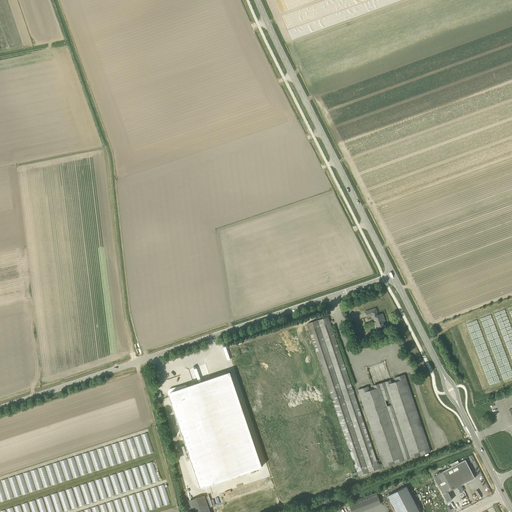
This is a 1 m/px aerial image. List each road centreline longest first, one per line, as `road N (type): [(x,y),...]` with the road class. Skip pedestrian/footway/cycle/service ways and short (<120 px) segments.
road 1 (tertiary): [(0,408),(393,275)]
road 2 (secondary): [(393,275),(255,0)]
